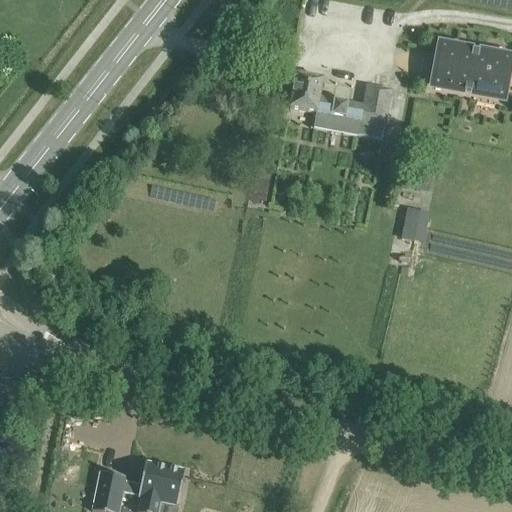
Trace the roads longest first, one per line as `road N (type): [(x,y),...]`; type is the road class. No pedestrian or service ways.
road 1 (unclassified): [(343,434),(159,389),(33,340)]
road 2 (tertiary): [(0,204),(165,0)]
road 3 (unclassified): [(511,469),(343,434)]
